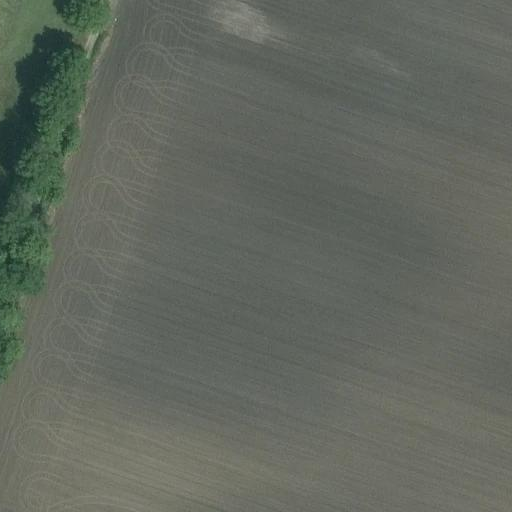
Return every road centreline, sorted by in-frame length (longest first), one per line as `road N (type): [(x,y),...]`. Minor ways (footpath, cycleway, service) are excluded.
road 1 (unknown): [(108,0),(0,327)]
road 2 (track): [(0,279),(91,0)]
